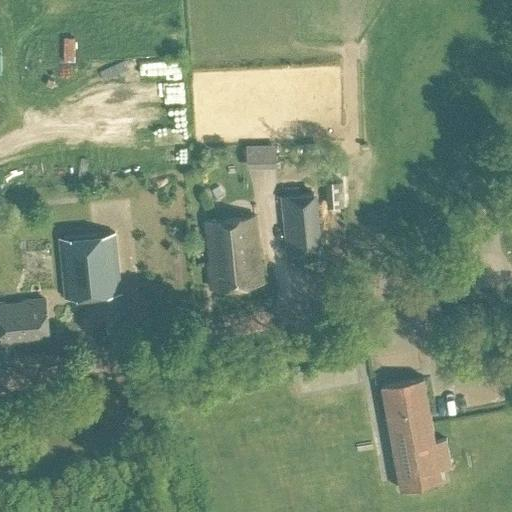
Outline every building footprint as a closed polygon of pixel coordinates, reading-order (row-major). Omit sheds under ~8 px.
[(285,160),(283,138),(252,139),(254,162),(285,160)] [(280,193),(286,250),(319,247),(313,189),(280,193)] [(254,214),(223,216),(204,218),(208,262),(205,262),(208,287),(261,282),(254,214)] [(114,230),(59,235),(61,266),(64,293),(64,295),(120,290),(114,230)] [(26,306),(1,307),(3,341),(18,340),(18,337),(27,336),(27,339),(48,337),(45,297),(25,298),(26,306)] [(382,382),(389,422),(400,487),(442,479),(440,465),(451,463),(446,436),(435,438),(424,375),(382,382)]
